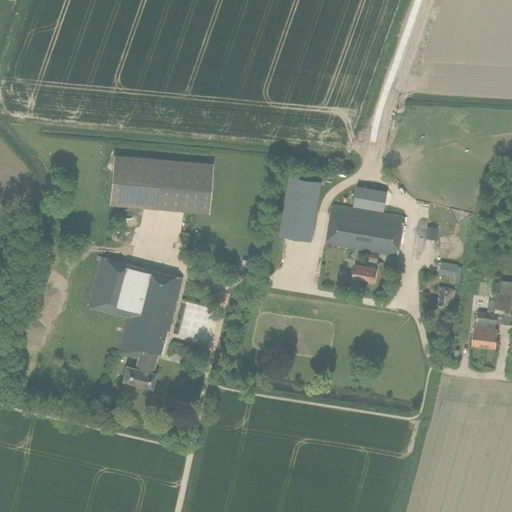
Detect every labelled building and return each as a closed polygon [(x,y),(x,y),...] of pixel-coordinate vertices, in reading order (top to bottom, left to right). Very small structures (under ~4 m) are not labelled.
[(114,154),(109,204),(208,213),(212,163),(114,154)] [(278,236),(311,241),(321,182),(289,176),(278,236)] [(387,191),(357,186),(353,205),(384,210),(387,191)] [(343,248),(366,252),(397,257),(404,216),(332,204),(325,245),(343,248)] [(438,228),(426,227),(425,239),(437,240),(438,228)] [(377,262),(378,255),(366,252),(365,260),(377,262)] [(157,354),(162,355),(182,278),(101,257),(88,308),(127,317),(118,352),(138,357),(135,368),(126,365),(122,380),(152,387),(155,373),(153,372),(157,354)] [(438,275),(453,277),(452,282),(459,283),(462,266),(457,265),(458,264),(441,261),(438,275)] [(354,265),(352,278),(367,281),(366,282),(374,283),(376,269),(354,265)] [(511,280),(499,279),(494,313),(509,315),(511,294),(511,280)] [(439,287),(438,293),(441,293),(439,305),(448,306),(449,299),(454,299),(455,289),(439,287)] [(475,330),(474,330),(473,345),(484,347),(488,312),(484,311),(478,311),(477,322),(477,327),(476,327),(475,330)] [(511,326),(511,324),(511,315),(509,315),(494,313),(488,312),(484,347),(495,348),(498,328),(495,328),(495,324),(511,326)]
